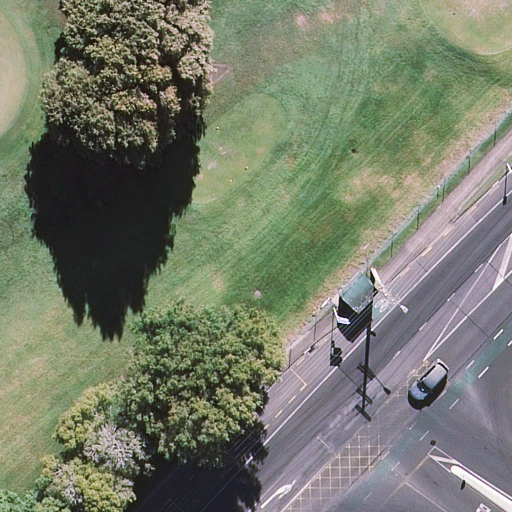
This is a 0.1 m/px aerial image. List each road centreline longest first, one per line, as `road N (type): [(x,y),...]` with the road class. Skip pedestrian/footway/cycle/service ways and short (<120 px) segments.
road 1 (secondary): [(511,250),(373,407)]
road 2 (tertiary): [(510,511),(373,407)]
road 3 (secondary): [(373,407),(277,511)]
